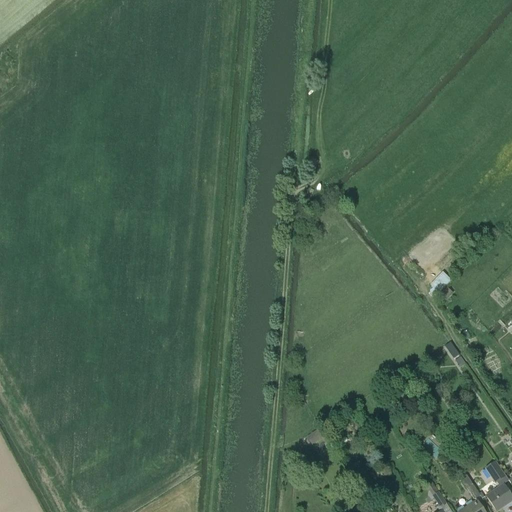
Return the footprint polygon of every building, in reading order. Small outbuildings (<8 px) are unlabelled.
[(442,272),(430,286),(432,288),(429,292),(435,298),(438,294),(438,295),(451,281),(442,272)] [(443,303),(452,294),(446,288),(437,297),(443,303)] [(450,342),(444,347),(455,359),(460,354),(450,342)] [(459,358),(455,361),(459,368),(464,365),(459,358)] [(410,397),(402,386),(393,393),(401,404),(410,397)] [(317,431),(310,436),(315,444),(322,439),(324,438),(318,429),(316,430),(317,431)] [(505,478),(495,462),(484,470),(494,485),(505,478)] [(480,497),(474,487),(466,475),(460,479),(474,502),(480,497)] [(446,506),(438,493),(429,480),(423,485),(429,493),(430,492),(433,496),(432,497),(439,508),(439,507),(441,509),(446,506)] [(495,511),(497,511),(511,502),(511,498),(503,485),(486,497),(495,511)] [(483,511),(477,501),(460,511),(483,511)]
